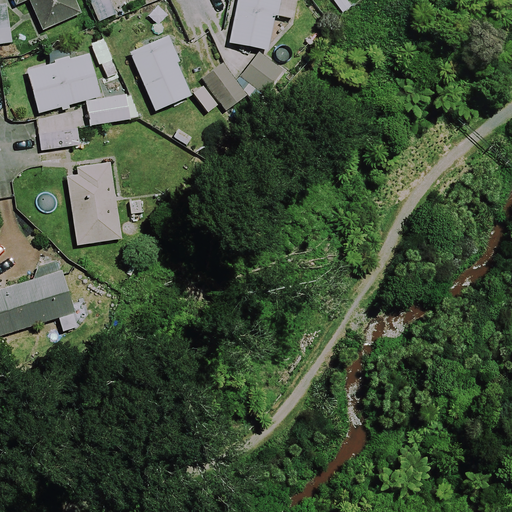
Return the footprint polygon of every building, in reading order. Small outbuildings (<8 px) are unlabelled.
[(77,17),(69,0),(9,0),(13,8),(27,2),(40,33),(77,17)] [(113,17),(106,0),(86,0),(96,24),(113,17)] [(290,0),(236,0),(228,46),(265,53),(271,18),(287,20),(290,0)] [(0,43),(14,41),(8,4),(0,5),(0,43)] [(177,64),(165,38),(127,55),(153,114),(188,98),(174,65),(177,64)] [(82,105),(98,101),(88,56),(25,70),(35,116),(82,105)] [(259,58),(235,82),(257,103),(281,78),(259,58)] [(235,82),(221,65),(198,82),(223,115),(246,97),(235,82)] [(98,101),(82,105),(88,129),(126,120),(120,97),(98,101)] [(77,147),(74,128),(37,133),(40,153),(77,147)] [(75,247),(118,241),(113,205),(120,204),(114,160),(64,167),(75,247)] [(0,337),(71,316),(58,274),(0,291),(0,337)]
